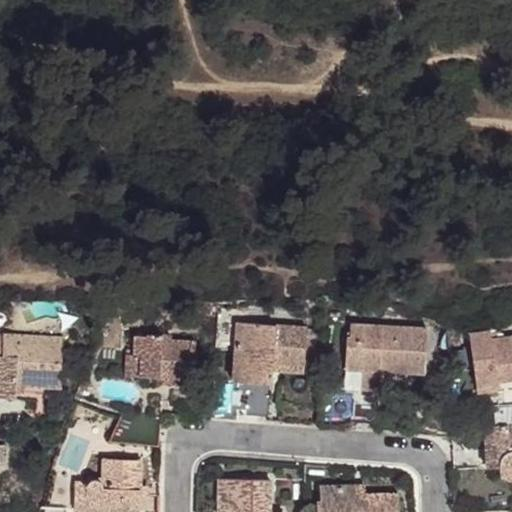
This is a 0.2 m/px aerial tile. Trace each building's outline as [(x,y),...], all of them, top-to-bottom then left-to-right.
[(306,328),(237,323),(235,346),(245,347),(242,382),(238,382),(235,414),(268,417),(272,364),(304,366),(306,328)] [(425,374),(427,329),(350,324),(349,338),(346,338),(343,389),(354,390),(352,422),(377,424),(380,371),(425,374)] [(490,331),(469,334),(477,393),(498,390),(496,382),(511,380),(511,337),(491,340),(490,331)] [(193,379),(194,342),(170,341),(161,340),(162,335),(147,334),(147,336),(135,335),(134,349),(126,349),(125,376),(193,379)] [(16,385),(60,388),(63,338),(3,335),(2,356),(0,356),(0,397),(15,398),(16,385)] [(245,347),(235,346),(233,381),(242,382),(245,347)] [(304,366),(272,364),(272,370),(303,372),(304,366)] [(160,446),(161,414),(123,414),(109,442),(160,446)] [(511,428),(508,428),(507,425),(484,427),(486,468),(501,467),(501,473),(504,476),(507,479),(511,480),(511,428)] [(74,482),(74,509),(139,511),(139,498),(140,486),(141,461),(103,459),(102,480),(92,480),(88,482),(74,482)] [(225,511),(268,511),(269,480),(219,479),(218,509),(226,509),(225,511)] [(354,485),(319,486),(320,502),(317,502),(316,511),(398,511),(398,493),(364,494),(354,494),(354,485)] [(354,485),(354,494),(364,494),(364,485),(354,485)]
